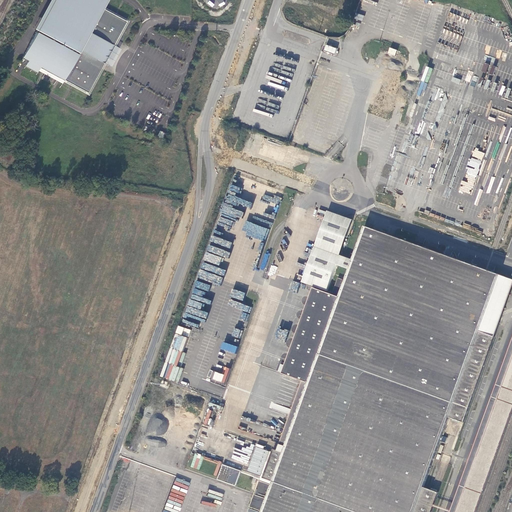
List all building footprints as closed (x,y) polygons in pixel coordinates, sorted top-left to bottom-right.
[(40,68),(88,94),(104,64),(103,63),(112,46),(113,46),(126,22),(96,7),(100,0),(53,0),(22,59),(28,62),(26,66),(38,72),(40,68)] [(285,15),(321,23),(325,11),(311,7),(311,10),(288,5),(285,15)] [(339,49),(328,45),(326,51),(337,55),(339,49)] [(390,108),(405,59),(399,57),(401,51),(390,48),(388,53),(381,51),(376,65),(388,69),(377,104),(390,108)] [(244,132),(185,321),(203,326),(211,300),(251,172),(258,174),(268,139),(244,132)] [(300,183),(303,172),(292,169),(289,180),(300,183)] [(487,268),(367,225),(346,284),(343,283),(344,278),(340,277),(334,293),(315,287),(285,371),(305,378),(282,442),(288,444),(286,452),(276,448),(266,475),(276,478),(275,482),(262,477),(253,504),(266,508),(264,511),(433,511),(441,491),(426,485),(451,416),(466,421),(511,293),(511,277),(495,271),(487,268)] [(235,353),(237,346),(222,342),(220,349),(235,353)] [(476,511),(511,414),(511,342),(450,511),(476,511)] [(264,473),(272,449),(259,444),(251,468),(264,473)] [(222,464),(217,479),(235,485),(240,470),(222,464)]
